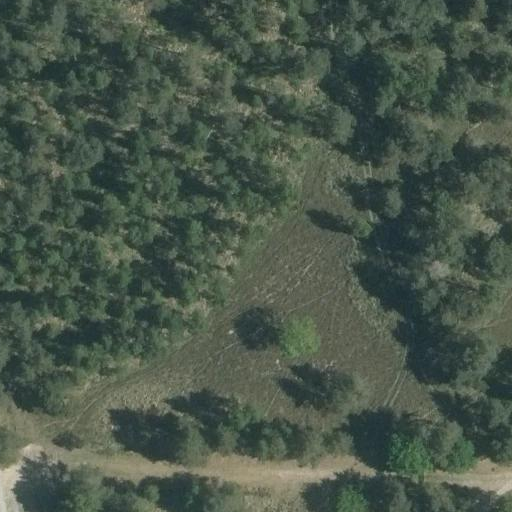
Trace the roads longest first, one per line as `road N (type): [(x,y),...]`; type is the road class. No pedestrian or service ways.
road 1 (track): [(366,480),(413,334),(380,241),(333,0)]
road 2 (track): [(0,473),(366,480)]
